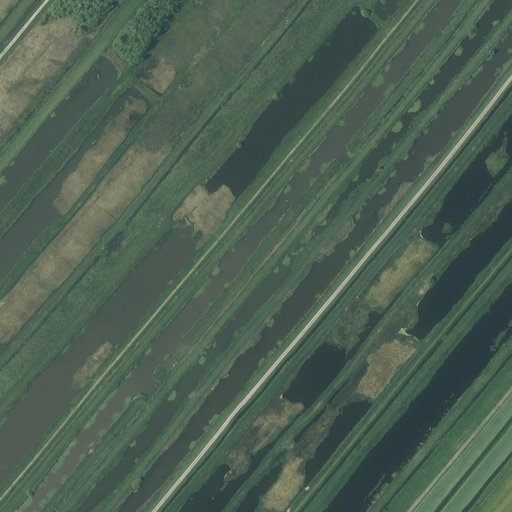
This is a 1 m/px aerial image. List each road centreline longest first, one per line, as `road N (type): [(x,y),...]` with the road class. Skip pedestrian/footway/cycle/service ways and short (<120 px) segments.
road 1 (track): [(415,0),(0,499)]
road 2 (track): [(511,76),(153,511)]
road 3 (track): [(136,0),(0,170)]
